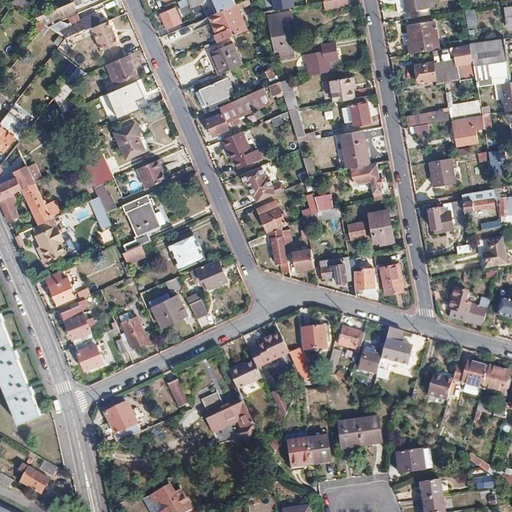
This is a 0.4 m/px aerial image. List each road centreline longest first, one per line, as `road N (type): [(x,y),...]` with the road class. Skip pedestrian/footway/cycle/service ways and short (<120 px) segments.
road 1 (residential): [(369,0),(429,328)]
road 2 (residential): [(132,0),(250,271),(279,293)]
road 3 (unclassified): [(70,404),(255,318),(279,293)]
road 4 (residential): [(0,234),(70,404)]
road 5 (unclassified): [(279,293),(429,328)]
